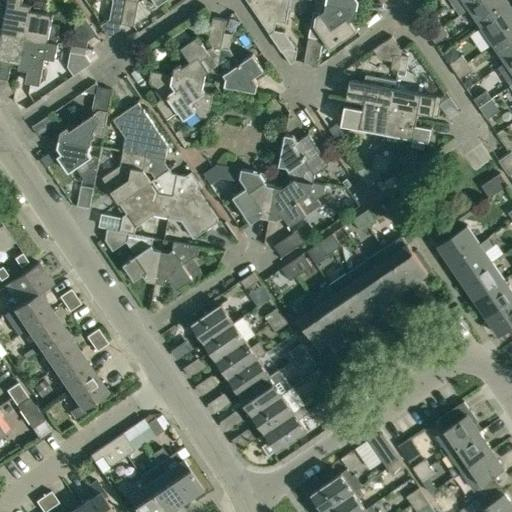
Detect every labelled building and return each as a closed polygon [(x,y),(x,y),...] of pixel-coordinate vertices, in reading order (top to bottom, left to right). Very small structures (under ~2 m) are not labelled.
[(0,3),(0,31),(26,37),(31,10),(30,9),(31,5),(22,3),(22,0),(7,0),(7,5),(0,3)] [(99,0),(100,1),(100,0),(112,0),(109,19),(110,21),(121,23),(125,0),(99,0)] [(125,0),(121,23),(121,24),(133,26),(152,13),(149,10),(164,0),(125,0)] [(285,22),(289,0),(246,0),(290,64),(295,61),(297,50),(294,49),(294,46),(284,31),(274,30),(275,20),(285,22)] [(451,0),(461,14),(470,8),(481,0),(451,0)] [(481,0),(470,8),(482,25),(511,5),(507,0),(481,0)] [(355,16),(357,7),(326,2),(324,9),(321,12),(313,11),(308,36),(316,38),(322,34),(331,48),(357,30),(350,20),(355,16)] [(31,10),(26,37),(56,42),(59,26),(51,25),(53,14),(40,11),(41,6),(35,5),(34,10),(31,10)] [(482,25),(494,43),(511,30),(511,7),(511,5),(482,25)] [(97,34),(85,16),(76,22),(71,45),(86,48),(88,39),(97,34)] [(226,19),(213,17),(208,39),(212,46),(208,49),(206,49),(198,36),(182,47),(191,60),(183,65),(181,62),(174,67),(173,75),(203,81),(205,74),(208,71),(216,73),(224,32),(226,19)] [(425,27),(430,35),(443,27),(437,19),(425,27)] [(448,34),(443,27),(430,35),(435,43),(448,34)] [(511,30),(494,43),(506,61),(511,57),(511,30)] [(26,37),(0,31),(0,78),(8,80),(11,67),(20,68),(26,37)] [(224,32),(216,73),(223,74),(225,78),(224,86),(255,92),(257,83),(253,77),(263,70),(252,53),(239,63),(229,48),(231,34),(224,32)] [(40,84),(45,58),(56,60),(59,43),(56,42),(26,37),(20,68),(28,70),(26,81),(40,84)] [(380,60),(391,62),(393,53),(402,55),(403,49),(401,48),(392,37),(373,51),(380,60)] [(67,67),(69,69),(74,76),(92,64),(85,54),(70,52),(67,67)] [(393,53),(391,62),(390,68),(405,71),(408,56),(402,55),(393,53)] [(449,64),(454,71),(467,63),(462,55),(449,64)] [(472,70),(467,63),(454,71),(459,79),(472,70)] [(203,81),(173,75),(151,70),(149,81),(161,98),(155,102),(166,119),(178,111),(184,119),(195,111),(199,117),(208,119),(212,93),(204,92),(202,88),(203,81)] [(363,105),(389,110),(394,87),(350,79),(346,98),(364,102),(363,105)] [(61,131),(60,138),(91,144),(92,137),(95,135),(104,137),(108,111),(112,89),(97,87),(93,114),(70,130),(68,127),(61,131)] [(441,96),(394,87),(389,110),(417,115),(417,112),(438,116),(441,96)] [(473,99),(478,107),(491,98),(485,90),(473,99)] [(165,160),(166,154),(168,145),(139,102),(114,119),(126,137),(123,152),(165,160)] [(389,110),(363,105),(363,108),(345,105),(341,124),(385,133),(389,110)] [(416,118),(417,115),(389,110),(385,133),(428,141),(431,127),(420,125),(421,119),(416,118)] [(287,178),(313,183),(315,174),(329,165),(307,134),(297,141),(293,135),(285,134),(279,165),(287,167),(289,170),(287,178)] [(91,144),(60,138),(58,147),(62,153),(58,156),(69,172),(76,167),(86,182),(95,183),(100,157),(91,155),(89,152),(91,144)] [(102,177),(119,202),(169,169),(165,160),(123,152),(120,165),(102,177)] [(511,153),(511,152),(499,160),(509,176),(511,173),(511,153)] [(379,170),(382,155),(375,153),(372,168),(379,170)] [(382,155),(379,170),(386,171),(389,156),(382,155)] [(154,214),(170,218),(178,174),(172,173),(169,169),(119,202),(127,213),(123,216),(121,231),(135,233),(136,226),(154,214)] [(262,216),(270,217),(276,186),(268,184),(266,180),(267,173),(242,169),(240,176),(247,186),(231,197),(250,224),(262,216)] [(195,238),(220,221),(198,190),(202,187),(192,172),(186,176),(178,174),(170,218),(183,220),(195,238)] [(500,173),(482,186),(490,198),(508,185),(500,173)] [(282,187),(276,186),(270,217),(278,219),(283,215),(291,225),(307,214),(321,204),(318,199),(325,194),(326,186),(313,184),(313,183),(287,178),(286,185),(282,187)] [(368,209),(361,214),(369,227),(377,221),(368,209)] [(361,232),(369,227),(361,214),(353,219),(361,232)] [(0,221),(0,250),(1,251),(14,242),(0,221)] [(432,236),(450,263),(480,244),(467,225),(455,233),(449,225),(432,236)] [(148,279),(157,281),(163,249),(154,248),(153,245),(154,237),(135,233),(121,231),(108,228),(106,240),(113,250),(126,241),(136,255),(123,263),(135,280),(145,274),(148,279)] [(282,257),(305,241),(297,230),(275,246),(282,257)] [(333,233),(325,239),(333,251),(341,246),(333,233)] [(384,247),(390,256),(410,286),(428,273),(402,235),(384,247)] [(326,256),(333,251),(325,239),(317,244),(326,256)] [(486,240),(480,244),(450,263),(463,281),(492,262),(485,251),(491,247),(486,240)] [(163,249),(157,281),(164,283),(170,278),(177,289),(193,278),(184,264),(199,254),(200,246),(175,241),(173,248),(170,251),(163,249)] [(297,258),(290,263),(298,275),(306,270),(312,266),(304,253),(297,258)] [(22,254),(15,259),(21,268),(28,263),(22,254)] [(365,260),(371,268),(391,298),(410,286),(390,256),(378,264),(372,255),(365,260)] [(492,262),(463,281),(475,300),(504,280),(492,262)] [(19,306),(41,293),(53,284),(39,263),(9,283),(15,290),(11,294),(19,306)] [(290,281),(298,275),(290,263),(282,268),(290,281)] [(374,310),(391,298),(371,268),(361,276),(355,267),(348,272),(374,310)] [(2,268),(0,269),(0,280),(1,281),(8,276),(2,268)] [(253,272),(241,281),(246,289),(259,280),(253,272)] [(330,284),(356,323),(374,310),(348,272),(337,279),(343,288),(336,293),(330,284)] [(511,301),(511,290),(504,280),(475,300),(487,318),(511,301)] [(321,294),(314,299),(338,335),(356,323),(330,284),(319,292),(321,294)] [(65,304),(76,296),(71,289),(60,297),(65,304)] [(28,329),(53,311),(41,293),(19,306),(14,309),(28,329)] [(76,296),(65,304),(70,311),(81,304),(76,296)] [(338,335),(314,299),(312,297),(301,304),(307,313),(300,318),(320,347),(328,342),(335,352),(344,345),(337,335),(338,335)] [(511,301),(487,318),(500,336),(511,327),(511,301)] [(192,324),(205,342),(234,322),(221,304),(192,324)] [(265,316),(270,324),(283,315),(278,308),(265,316)] [(42,349),(67,332),(53,311),(28,329),(42,349)] [(283,315),(270,324),(275,332),(288,323),(283,315)] [(234,322),(205,342),(217,360),(246,340),(246,339),(255,333),(243,316),(234,322)] [(87,337),(92,344),(103,336),(98,329),(87,337)] [(67,332),(42,349),(55,369),(81,352),(67,332)] [(108,344),(103,336),(92,344),(97,351),(108,344)] [(251,347),(246,340),(217,360),(229,378),(259,358),(266,353),(259,342),(251,347)] [(289,352),(295,360),(307,351),(302,343),(289,352)] [(307,351),(295,360),(300,367),(312,359),(307,351)] [(81,352),(55,369),(69,390),(95,372),(81,352)] [(271,376),(259,358),(229,378),(242,396),(271,376)] [(271,376),(242,396),(254,414),(283,394),(282,393),(291,386),(280,370),(271,376)] [(95,372),(69,390),(80,405),(71,411),(76,419),(85,412),(84,409),(108,392),(95,372)] [(326,379),(314,388),(319,396),(332,387),(330,384),(326,379)] [(19,383),(7,391),(13,399),(24,391),(19,383)] [(24,391),(13,399),(17,406),(30,425),(42,417),(29,398),(24,391)] [(336,393),(323,402),(333,416),(345,407),(336,393)] [(254,414),(266,432),(296,412),(283,394),(254,414)] [(464,401),(461,404),(439,418),(446,428),(438,434),(447,446),(441,450),(445,456),(451,452),(480,432),(474,424),(478,421),(464,401)] [(271,440),(263,446),(269,455),(277,449),(278,450),(299,436),(308,430),(299,418),(308,412),(303,405),(295,411),(296,412),(266,432),(271,440)] [(155,418),(147,423),(156,436),(164,430),(155,418)] [(381,461),(382,461),(395,452),(381,432),(368,441),(381,461)] [(494,453),(480,432),(451,452),(458,463),(449,468),(454,476),(463,470),(465,473),(494,453)] [(121,433),(115,438),(127,456),(134,450),(122,433),(121,433)] [(96,451),(90,455),(92,458),(94,461),(103,456),(111,467),(127,456),(115,438),(112,440),(96,451)] [(166,459),(159,464),(164,472),(184,501),(203,489),(183,460),(178,451),(177,452),(169,457),(166,459)] [(395,452),(382,461),(393,476),(405,468),(395,452)] [(505,469),(494,453),(465,473),(481,497),(470,505),(474,511),(476,511),(505,493),(494,477),(505,469)] [(418,475),(430,466),(425,459),(413,467),(418,475)] [(159,464),(141,476),(146,484),(165,511),(168,511),(184,501),(164,472),(159,464)] [(435,474),(430,466),(418,475),(423,483),(435,474)] [(312,493),(325,511),(354,492),(347,480),(352,477),(347,469),(312,493)] [(133,505),(127,510),(128,511),(165,511),(146,484),(141,476),(130,484),(135,491),(128,497),(133,505)] [(78,508),(80,511),(113,511),(100,493),(103,491),(97,481),(89,486),(95,495),(78,508)] [(360,488),(354,492),(325,511),(324,511),(360,511),(366,508),(359,499),(365,495),(360,488)] [(417,511),(420,511),(429,504),(419,488),(407,497),(416,511),(417,511)] [(51,492),(44,497),(51,508),(59,503),(51,492)] [(511,511),(511,503),(505,493),(476,511),(511,511)] [(43,511),(45,511),(51,508),(44,497),(36,502),(43,511)]
